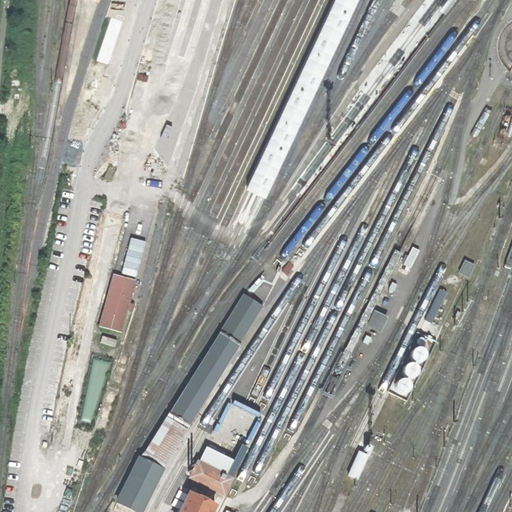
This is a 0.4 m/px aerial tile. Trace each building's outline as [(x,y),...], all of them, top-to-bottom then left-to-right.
[(464,261),(458,273),(468,278),(474,265),(464,261)] [(98,327),(121,333),(136,280),(113,274),(98,327)] [(447,293),(440,289),(425,321),(432,324),(447,293)] [(169,413),(190,425),(260,308),(242,296),(169,413)] [(387,318),(373,311),(366,326),(380,333),(387,318)] [(117,340),(102,337),(100,343),(115,346),(117,340)] [(423,345),(423,344),(424,343),(424,341),(424,340),(423,339),(422,338),(421,338),(419,338),(418,338),(417,339),(416,340),(416,342),(416,343),(417,344),(418,345),(419,346),(420,346),(422,345),(423,345)] [(412,362),(414,363),(417,364),(419,363),(421,362),(423,360),(424,358),(425,356),(424,353),(423,351),(421,350),(419,349),(416,349),(414,349),(412,351),(410,353),(410,355),(410,358),(411,360),(412,362)] [(405,378),(407,379),(409,379),(412,379),(414,378),(416,376),(417,374),(417,372),(416,369),(415,367),(413,365),(411,364),(409,364),(406,365),(404,366),(403,369),(402,371),(402,373),(403,376),(405,378)] [(397,393),(399,394),(401,395),(404,394),(406,393),(408,392),(409,389),(409,387),(409,384),(407,382),(406,381),(403,380),(401,380),(398,380),(396,382),(395,384),(394,386),(394,389),(395,391),(397,393)] [(165,417),(140,456),(163,468),(186,430),(165,417)] [(241,445),(233,461),(226,475),(232,478),(247,448),(241,445)] [(205,448),(198,462),(226,475),(233,461),(205,448)] [(368,456),(358,452),(347,476),(357,480),(368,456)] [(141,511),(163,468),(140,456),(139,456),(115,501),(136,511),(141,511)] [(187,479),(224,497),(233,479),(232,478),(226,475),(198,462),(197,461),(187,479)] [(188,491),(177,511),(214,511),(217,505),(188,491)]
